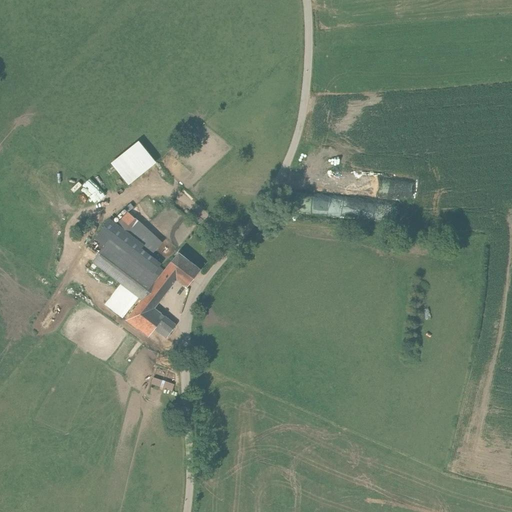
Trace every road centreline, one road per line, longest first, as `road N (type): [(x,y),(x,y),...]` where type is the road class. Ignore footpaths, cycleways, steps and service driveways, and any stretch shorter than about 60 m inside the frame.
road 1 (unclassified): [(190,511),(191,303),(269,203),(295,148),(310,55),(308,0)]
road 2 (track): [(241,240),(179,191),(156,188),(136,196),(85,256)]
